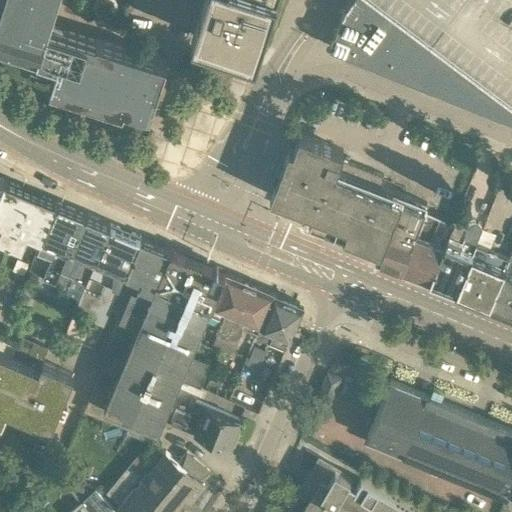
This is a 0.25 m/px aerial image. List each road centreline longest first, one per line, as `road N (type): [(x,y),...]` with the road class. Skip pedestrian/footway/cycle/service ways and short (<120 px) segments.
road 1 (residential): [(287,64),(511,142)]
road 2 (secondary): [(0,130),(205,225)]
road 3 (residential): [(327,313),(235,511)]
road 4 (residential): [(327,313),(511,389)]
road 5 (secondary): [(341,280),(511,350)]
road 6 (unclassified): [(205,225),(287,64)]
road 7 (secondary): [(205,225),(341,280)]
